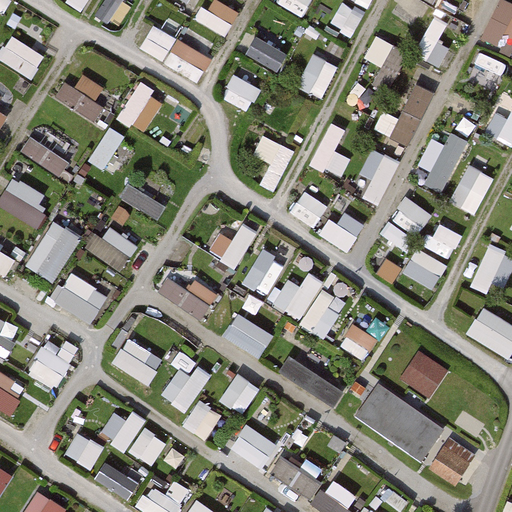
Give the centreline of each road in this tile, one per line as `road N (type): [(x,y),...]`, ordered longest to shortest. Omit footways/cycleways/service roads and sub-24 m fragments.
road 1 (track): [(140,293),(450,511)]
road 2 (track): [(497,0),(354,273)]
road 3 (track): [(95,370),(304,511)]
road 4 (track): [(388,0),(271,214)]
road 5 (track): [(511,175),(433,329)]
road 6 (track): [(83,24),(0,170)]
